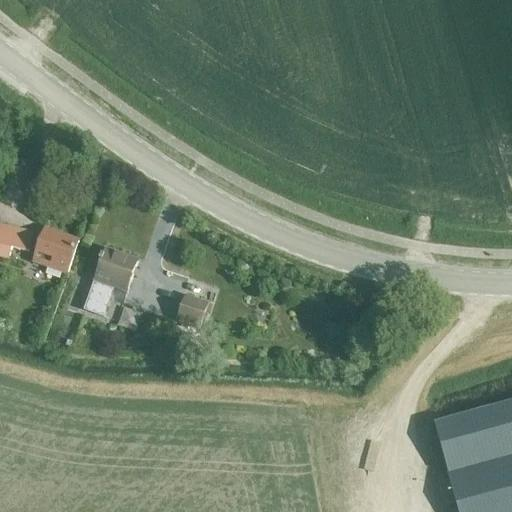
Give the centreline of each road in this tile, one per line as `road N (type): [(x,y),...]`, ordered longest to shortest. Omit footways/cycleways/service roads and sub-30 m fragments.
road 1 (secondary): [(0,54),(254,225),(401,275),(511,285)]
road 2 (track): [(367,511),(410,390),(477,304),(480,285)]
